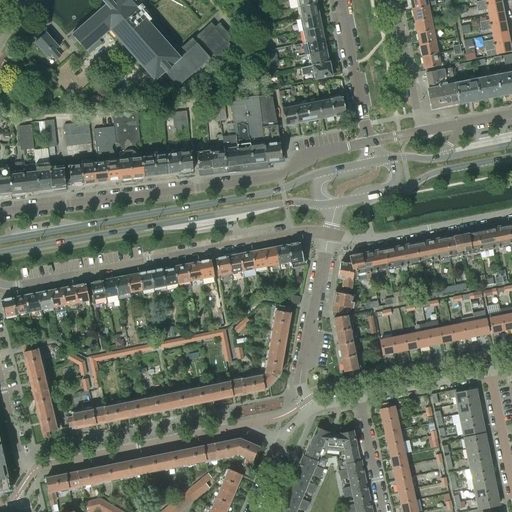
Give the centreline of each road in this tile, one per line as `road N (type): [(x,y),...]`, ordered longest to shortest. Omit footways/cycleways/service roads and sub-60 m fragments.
road 1 (residential): [(370,141),(261,180),(0,211)]
road 2 (residential): [(0,381),(15,450),(32,472),(243,424),(280,442)]
road 3 (secondary): [(328,172),(281,190),(0,240)]
road 4 (secondary): [(0,252),(284,203),(331,202)]
road 5 (residential): [(0,283),(291,232),(328,234)]
road 6 (residential): [(328,234),(372,241),(511,213)]
road 7 (residential): [(314,408),(301,389),(301,367),(328,234)]
road 8 (residential): [(457,126),(421,132),(394,0)]
road 9 (residential): [(370,141),(339,0)]
road 10 (residential): [(358,399),(490,373)]
road 11 (secondary): [(388,192),(435,172),(511,157)]
